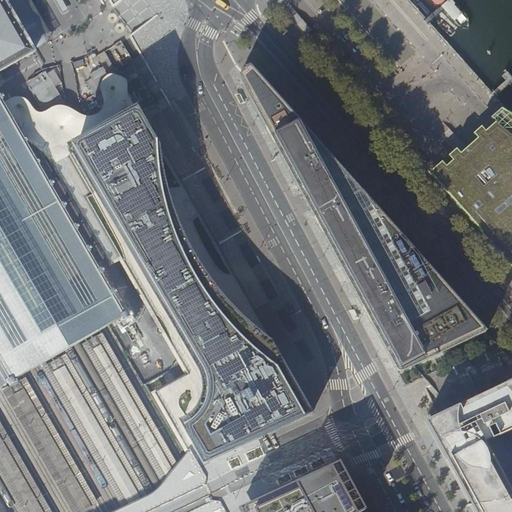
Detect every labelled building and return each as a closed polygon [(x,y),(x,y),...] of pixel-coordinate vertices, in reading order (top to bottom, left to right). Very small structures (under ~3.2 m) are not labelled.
[(0,0),(0,386),(8,382),(7,381),(14,377),(15,379),(76,344),(103,329),(122,318),(121,315),(125,312),(22,136),(3,102),(2,101),(3,100),(2,98),(1,99),(0,97),(0,73),(5,71),(8,69),(16,65),(20,62),(35,54),(34,52),(35,52),(43,47),(53,41),(29,0),(0,0)] [(55,0),(63,12),(68,9),(62,0),(55,0)] [(441,17),(426,0),(411,0),(433,25),(437,24),(441,20),(441,17)] [(254,72),(248,65),(238,74),(238,78),(238,79),(243,89),(253,107),(266,131),(278,153),(295,183),(318,227),(338,263),(365,313),(391,361),(395,369),(399,370),(403,371),(414,366),(441,353),(472,338),(486,331),(476,319),(452,294),(431,269),(405,241),(384,217),(361,191),(338,165),(321,146),(299,121),(280,101),(254,72)] [(51,72),(46,74),(36,80),(32,82),(47,110),(51,107),(66,99),(51,72)] [(6,101),(3,102),(22,136),(48,156),(53,165),(142,117),(128,94),(128,90),(128,86),(127,82),(126,79),(124,78),(120,76),(116,74),(111,73),(106,75),(103,79),(101,82),(101,86),(102,92),(103,98),(104,101),(103,106),(101,109),(99,111),(96,113),(93,114),(89,115),(85,114),(79,112),(73,108),(68,106),(65,105),(60,104),(55,105),(51,107),(47,110),(42,111),(37,111),(33,107),(30,103),(27,99),(23,97),(19,96),(15,96),(11,98),(6,101)] [(439,159),(427,170),(440,184),(454,201),(474,223),(496,248),(510,263),(511,265),(511,114),(508,110),(494,120),(483,129),(480,124),(472,130),(475,135),(458,151),(454,146),(446,153),(451,157),(443,164),(439,159)] [(304,424),(142,117),(71,153),(95,196),(89,199),(192,379),(160,395),(158,396),(159,397),(209,474),(304,424)] [(433,418),(424,422),(430,432),(444,459),(460,488),(473,511),(511,511),(511,463),(491,439),(511,429),(511,383),(511,381),(490,390),(459,405),(433,418)] [(332,481),(263,511),(352,511),(338,485),(336,487),(332,481)]
